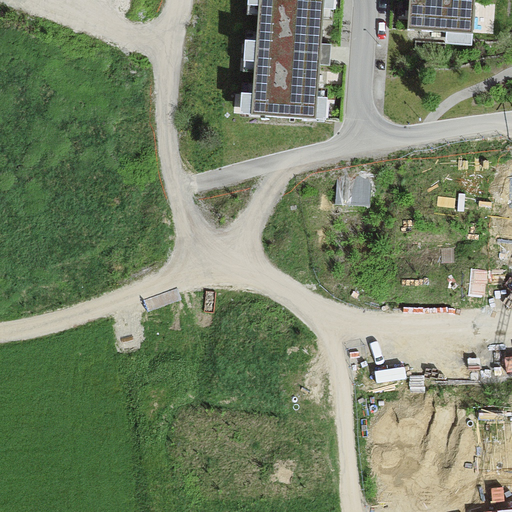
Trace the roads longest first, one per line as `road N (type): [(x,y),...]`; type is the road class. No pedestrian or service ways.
road 1 (track): [(0,332),(68,319),(214,269),(291,292),(334,315),(348,511)]
road 2 (track): [(183,0),(165,68),(174,185),(228,271),(293,163)]
road 3 (residential): [(362,142),(174,185)]
road 4 (residential): [(511,123),(362,142)]
road 5 (residential): [(363,0),(362,142)]
